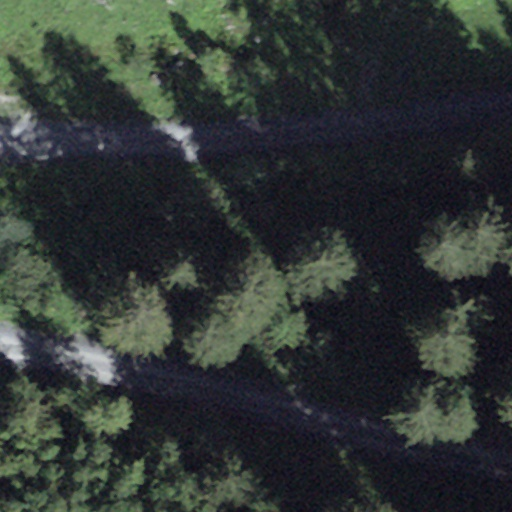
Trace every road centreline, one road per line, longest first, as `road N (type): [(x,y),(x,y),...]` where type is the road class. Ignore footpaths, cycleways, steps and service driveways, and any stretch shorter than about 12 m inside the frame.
road 1 (track): [(511,464),(0,357)]
road 2 (track): [(0,141),(358,124),(511,104)]
